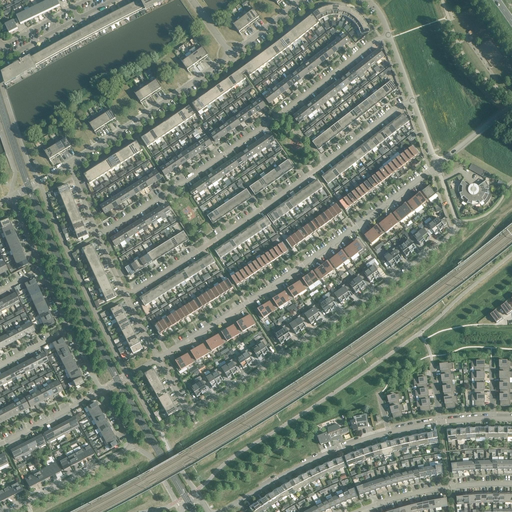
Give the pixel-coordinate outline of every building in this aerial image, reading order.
[(56,8),(53,4),(51,0),(49,0),(47,1),(51,11),(56,8)] [(58,2),(57,0),(51,0),(53,4),(56,8),(60,6),(58,2)] [(138,0),(135,2),(140,12),(140,11),(145,9),(140,0),(138,0)] [(140,0),(145,9),(145,11),(166,0),(140,0)] [(51,11),(47,1),(43,3),(47,13),(51,11)] [(140,12),(135,2),(131,4),(130,2),(128,3),(129,5),(125,7),(130,17),(130,16),(135,14),(140,12)] [(47,13),(43,3),(38,5),(43,15),(47,13)] [(43,15),(38,5),(34,7),(38,17),(43,15)] [(339,6),(338,15),(343,16),(346,8),(346,7),(339,6)] [(38,17),(34,7),(30,9),(34,19),(38,17)] [(130,17),(125,7),(121,9),(120,7),(118,8),(119,10),(115,12),(120,22),(120,21),(125,19),(130,17)] [(325,7),(319,10),(323,18),(328,16),(325,8),(325,7)] [(346,8),(343,16),(348,18),(352,11),(353,10),(346,8)] [(34,19),(30,9),(25,11),(29,21),(34,19)] [(261,19),(253,9),(248,13),(255,22),(259,19),(260,20),(261,19)] [(319,9),(313,14),(318,21),(323,18),(319,10),(319,9)] [(29,21),(25,11),(21,13),(23,18),(25,23),(29,21)] [(352,11),(348,18),(352,21),(358,15),(359,14),(352,11)] [(120,22),(115,12),(111,14),(110,13),(108,14),(109,15),(105,17),(110,27),(115,24),(120,22)] [(23,18),(21,13),(16,15),(18,20),(21,25),(25,23),(23,18)] [(255,22),(248,13),(243,16),(251,27),(252,26),(251,25),(255,22)] [(319,23),(312,15),(308,18),(315,26),(319,23)] [(358,15),(352,21),(356,25),(363,20),(364,19),(363,19),(358,15)] [(251,27),(243,16),(238,20),(245,30),(249,27),(250,28),(251,27)] [(110,27),(105,17),(101,19),(100,18),(98,19),(99,20),(95,22),(100,32),(105,29),(105,30),(105,29),(110,27)] [(315,26),(308,18),(304,21),(311,29),(315,26)] [(18,24),(16,19),(1,27),(3,32),(7,30),(9,34),(18,29),(16,25),(18,24)] [(245,30),(238,20),(232,24),(241,35),(242,34),(241,33),(245,30)] [(363,20),(356,25),(359,29),(367,25),(363,20)] [(311,29),(304,21),(301,24),(307,32),(311,29)] [(100,32),(95,22),(91,24),(90,23),(88,24),(89,25),(85,28),(90,37),(95,35),(95,34),(100,32)] [(307,32),(301,24),(297,27),(304,35),(307,32)] [(367,25),(359,29),(361,34),(370,32),(367,25)] [(304,35),(297,27),(293,30),(300,38),(304,35)] [(90,37),(85,28),(81,30),(80,28),(78,29),(79,31),(75,33),(80,43),(80,42),(85,40),(90,37)] [(300,38),(293,30),(289,33),(296,41),(300,38)] [(339,35),(340,37),(346,44),(350,41),(343,32),(339,35)] [(80,43),(75,33),(71,35),(70,34),(68,35),(69,36),(65,38),(70,48),(75,45),(80,42),(80,43)] [(296,41),(289,33),(286,36),(292,44),(296,41)] [(292,44),(286,36),(282,39),(288,47),(292,44)] [(346,44),(340,37),(336,40),(342,48),(346,44)] [(70,48),(65,38),(61,40),(60,39),(58,40),(59,41),(55,44),(60,53),(65,50),(65,51),(65,50),(70,48)] [(288,47),(282,39),(278,42),(285,50),(288,47)] [(342,48),(336,40),(332,44),(338,51),(342,48)] [(285,50),(278,42),(274,45),(281,53),(285,50)] [(60,53),(55,44),(51,46),(50,44),(48,45),(49,47),(45,49),(51,59),(51,58),(55,56),(56,56),(55,56),(60,53)] [(338,51),(332,44),(328,47),(334,54),(338,51)] [(281,53),(274,45),(270,48),(277,56),(281,53)] [(210,58),(202,47),(197,50),(204,60),(208,57),(209,59),(210,58)] [(334,54),(328,47),(324,50),(330,57),(334,54)] [(277,56),(270,48),(267,51),(273,59),(277,56)] [(376,50),(374,52),(380,60),(384,57),(385,58),(386,57),(383,48),(380,50),(379,49),(376,51),(376,50)] [(51,59),(45,49),(41,51),(40,50),(39,51),(39,52),(35,55),(41,64),(45,61),(46,62),(46,61),(50,59),(51,59)] [(204,60),(197,50),(191,54),(199,65),(201,64),(200,63),(204,60)] [(330,57),(324,50),(320,53),(326,60),(330,57)] [(273,59),(267,51),(263,53),(269,62),(273,59)] [(380,60),(374,52),(371,53),(372,54),(370,56),(376,63),(380,60)] [(269,62),(263,53),(259,56),(265,65),(269,62)] [(326,60),(320,53),(316,56),(322,63),(326,60)] [(199,65),(191,54),(186,58),(193,67),(197,65),(198,66),(199,65)] [(41,64),(35,55),(31,57),(31,55),(30,56),(30,57),(36,67),(41,64)] [(265,65),(259,56),(255,59),(261,68),(265,65)] [(322,63),(316,56),(312,59),(318,66),(322,63)] [(376,63),(370,56),(368,58),(367,57),(365,58),(371,67),(376,63)] [(36,67),(30,57),(22,61),(21,59),(16,62),(13,64),(14,66),(2,73),(5,86),(37,68),(36,67)] [(193,67),(186,58),(181,62),(189,73),(190,72),(189,70),(193,67)] [(371,67),(365,58),(363,60),(364,61),(362,63),(367,70),(371,67)] [(261,68),(255,59),(251,62),(257,71),(261,68)] [(318,66),(312,59),(308,62),(313,69),(318,66)] [(257,71),(251,62),(247,65),(254,73),(257,71)] [(313,69),(308,62),(304,65),(309,72),(313,69)] [(367,70),(362,63),(359,65),(359,63),(357,65),(363,73),(367,70)] [(254,73),(247,65),(243,68),(241,69),(235,74),(241,82),(245,79),(242,75),(242,74),(244,73),(246,72),(250,76),(254,73)] [(309,72),(304,65),(300,69),(305,76),(309,72)] [(363,73),(357,65),(354,67),(355,68),(353,70),(359,77),(363,73)] [(294,69),(296,72),(301,79),(305,76),(300,69),(298,66),(294,69)] [(359,77),(353,70),(351,71),(350,70),(348,72),(354,80),(359,77)] [(301,79),(296,72),(292,75),(297,82),(301,79)] [(354,80),(348,72),(346,73),(347,74),(345,76),(350,83),(354,80)] [(241,82),(235,74),(231,76),(238,85),(241,82)] [(297,82),(292,75),(288,78),(293,85),(297,82)] [(238,85),(231,76),(227,79),(234,88),(238,85)] [(350,83),(345,76),(342,78),(342,77),(340,78),(346,86),(350,83)] [(293,85),(288,78),(284,81),(289,88),(293,85)] [(346,86),(340,78),(337,80),(338,81),(336,83),(342,90),(346,86)] [(163,91),(156,79),(150,83),(157,93),(161,90),(162,91),(163,91)] [(234,88),(227,79),(224,82),(230,91),(234,88)] [(289,88),(284,81),(280,84),(285,91),(289,88)] [(391,81),(386,85),(391,92),(396,89),(395,88),(396,88),(391,81)] [(230,91),(224,82),(220,85),(226,93),(230,91)] [(157,93),(150,83),(145,86),(153,98),(154,97),(153,96),(157,93)] [(342,90),(336,83),(334,85),(333,83),(331,85),(337,93),(342,90)] [(285,91),(280,84),(276,87),(281,94),(285,91)] [(226,93),(220,85),(216,87),(222,96),(226,93)] [(337,93),(331,85),(329,87),(330,88),(328,90),(333,96),(337,93)] [(391,92),(386,85),(382,88),(387,95),(391,92)] [(153,98),(145,86),(140,90),(146,100),(150,97),(151,99),(153,98)] [(222,96),(216,87),(212,90),(218,99),(222,96)] [(281,94),(276,87),(272,90),(277,97),(281,94)] [(387,95),(382,88),(378,91),(383,99),(387,95)] [(146,100),(140,90),(134,94),(142,105),(143,104),(142,103),(146,100)] [(218,99),(212,90),(208,93),(214,102),(218,99)] [(277,97),(272,90),(268,94),(273,101),(277,97)] [(333,96),(328,90),(325,91),(325,90),(323,92),(329,100),(333,96)] [(383,99),(378,91),(374,94),(379,102),(383,99)] [(329,100),(323,92),(320,93),(321,94),(319,96),(325,103),(329,100)] [(214,102),(208,93),(204,96),(210,104),(214,102)] [(273,101),(268,94),(264,97),(269,104),(273,101)] [(379,102),(374,94),(370,98),(375,105),(379,102)] [(210,104),(204,96),(200,99),(206,107),(210,104)] [(325,103),(319,96),(317,98),(316,97),(314,98),(320,106),(325,103)] [(320,106),(314,98),(312,100),(313,101),(311,103),(316,110),(320,106)] [(375,105),(370,98),(366,101),(371,108),(375,105)] [(206,107),(200,99),(196,101),(202,110),(206,107)] [(265,106),(260,99),(256,102),(261,109),(265,106)] [(202,110),(196,101),(192,104),(198,113),(202,110)] [(371,108),(366,101),(362,104),(367,111),(371,108)] [(261,109),(256,102),(252,105),(257,112),(261,109)] [(316,110),(311,103),(308,105),(308,103),(306,105),(312,113),(316,110)] [(367,111),(362,104),(358,107),(363,114),(367,111)] [(257,112),(252,105),(248,108),(253,115),(257,112)] [(312,113),(306,105),(303,107),(304,108),(302,109),(308,116),(312,113)] [(189,106),(185,109),(191,118),(195,115),(189,106)] [(363,114),(358,107),(354,110),(359,117),(363,114)] [(253,115),(248,108),(244,111),(249,118),(253,115)] [(118,121),(110,109),(105,113),(111,123),(115,120),(116,122),(118,121)] [(191,118),(185,109),(181,112),(187,121),(191,118)] [(308,116),(302,109),(300,111),(299,110),(297,112),(303,120),(308,116)] [(359,117),(354,110),(350,113),(355,121),(359,117)] [(249,118),(244,111),(239,114),(245,121),(249,118)] [(187,121),(181,112),(177,114),(183,123),(187,121)] [(303,120),(297,112),(295,113),(296,114),(294,116),(295,119),(294,119),(296,122),(297,121),(299,123),(303,120)] [(111,123),(105,113),(100,116),(107,128),(108,127),(107,126),(111,123)] [(355,121),(350,113),(346,116),(351,124),(355,121)] [(183,123),(177,114),(173,117),(179,126),(183,123)] [(245,121),(239,114),(235,117),(240,124),(245,121)] [(403,115),(399,118),(404,125),(410,121),(404,115),(403,116),(403,115)] [(107,128),(100,116),(94,120),(101,130),(105,127),(106,129),(107,128)] [(351,124),(346,116),(341,119),(347,127),(351,124)] [(179,126),(173,117),(169,120),(175,129),(179,126)] [(240,124),(235,117),(231,120),(236,127),(240,124)] [(404,125),(399,118),(395,121),(400,128),(404,125)] [(347,127),(341,119),(337,123),(343,130),(347,127)] [(101,130),(94,120),(89,123),(96,135),(97,134),(97,132),(101,130)] [(175,129),(169,120),(165,123),(171,131),(175,129)] [(236,127),(231,120),(227,123),(232,130),(236,127)] [(400,128),(395,121),(391,124),(396,132),(400,128)] [(171,131),(165,123),(161,125),(167,134),(171,131)] [(232,130),(227,123),(223,126),(228,133),(232,130)] [(343,130),(337,123),(333,126),(339,133),(343,130)] [(396,132),(391,124),(387,127),(392,135),(396,132)] [(167,134),(161,125),(157,128),(163,137),(167,134)] [(228,133),(223,126),(219,129),(224,136),(228,133)] [(339,133),(333,126),(329,129),(335,136),(339,133)] [(392,135),(387,127),(383,130),(388,138),(392,135)] [(163,137),(157,128),(153,131),(159,139),(163,137)] [(224,136),(219,129),(214,132),(220,139),(224,136)] [(335,136),(329,129),(325,132),(331,139),(335,136)] [(388,138),(383,130),(379,134),(384,141),(388,138)] [(159,139),(153,131),(149,133),(155,142),(159,139)] [(220,139),(214,132),(210,135),(215,142),(220,139)] [(331,139),(325,132),(321,135),(327,142),(331,139)] [(416,137),(415,132),(407,138),(409,140),(409,141),(410,141),(411,141),(412,141),(416,137)] [(155,142),(149,133),(145,136),(151,145),(155,142)] [(266,134),(264,136),(270,144),(275,141),(273,139),(274,138),(272,136),(271,136),(270,134),(267,135),(266,134)] [(384,141),(379,134),(375,137),(380,144),(384,141)] [(205,135),(201,138),(208,147),(212,145),(205,135)] [(327,142),(321,135),(317,138),(323,146),(327,142)] [(151,145),(145,136),(141,139),(147,148),(151,145)] [(270,144),(264,136),(262,137),(263,138),(260,140),(266,147),(270,144)] [(73,149),(66,137),(60,141),(66,151),(71,149),(71,150),(73,149)] [(380,144),(375,137),(370,140),(376,147),(380,144)] [(208,147),(201,138),(197,140),(198,143),(203,150),(208,147)] [(323,146),(317,138),(312,142),(317,149),(318,148),(319,149),(323,146)] [(266,147),(260,140),(258,142),(257,140),(255,142),(261,150),(266,147)] [(376,147),(370,140),(366,143),(372,150),(376,147)] [(66,151),(60,141),(55,144),(62,156),(63,155),(62,154),(66,151)] [(137,142),(133,144),(138,153),(143,151),(137,142)] [(261,150),(255,142),(253,144),(254,145),(252,146),(257,154),(261,150)] [(203,150),(198,143),(194,146),(199,153),(203,150)] [(372,150),(366,143),(362,146),(368,153),(372,150)] [(62,156),(55,144),(49,147),(56,158),(60,155),(61,157),(62,156)] [(138,153),(133,144),(129,147),(134,156),(138,153)] [(413,146),(409,149),(415,157),(417,156),(418,156),(419,155),(419,156),(420,155),(412,145),(413,146)] [(199,153),(194,146),(190,149),(195,156),(199,153)] [(257,154),(252,146),(249,148),(249,147),(246,148),(252,157),(257,154)] [(368,153),(362,146),(358,149),(364,157),(368,153)] [(56,158),(49,147),(44,151),(51,163),(52,162),(51,160),(56,158)] [(134,156),(129,147),(125,149),(130,158),(134,156)] [(252,157),(246,148),(244,150),(245,151),(243,152),(248,160),(252,157)] [(130,158),(125,149),(120,152),(126,161),(130,158)] [(195,156),(190,149),(186,152),(191,159),(195,156)] [(364,157),(358,149),(354,152),(360,160),(364,157)] [(415,157),(409,149),(404,152),(410,160),(411,160),(413,159),(414,159),(415,159),(416,158),(415,157)] [(126,161),(120,152),(116,154),(122,163),(126,161)] [(191,159),(186,152),(181,154),(186,162),(191,159)] [(248,160),(243,152),(240,154),(240,153),(238,154),(243,163),(248,160)] [(360,160),(354,152),(350,155),(356,163),(360,160)] [(410,160),(404,152),(400,156),(406,163),(409,162),(410,162),(411,162),(412,161),(411,160),(410,160)] [(122,163),(116,154),(112,157),(118,166),(122,163)] [(186,162),(181,154),(177,157),(182,165),(186,162)] [(243,163),(238,154),(235,156),(236,157),(234,159),(239,166),(243,163)] [(356,163),(350,155),(346,158),(352,166),(356,163)] [(406,163),(400,156),(396,159),(402,167),(406,163)] [(118,166),(112,157),(108,160),(114,169),(118,166)] [(182,165),(177,157),(173,160),(178,167),(182,165)] [(352,166),(346,158),(342,162),(348,169),(352,166)] [(239,166),(234,159),(232,160),(231,159),(229,160),(234,169),(239,166)] [(402,167),(396,159),(392,162),(398,170),(399,169),(402,167)] [(114,169),(108,160),(104,162),(110,171),(114,169)] [(178,167),(173,160),(169,163),(174,170),(178,167)] [(234,169),(229,160),(226,162),(227,163),(225,165),(230,172),(234,169)] [(293,167),(288,160),(283,164),(288,171),(292,168),(293,167)] [(110,171),(104,162),(100,165),(106,174),(110,171)] [(348,169),(342,162),(338,165),(344,172),(348,169)] [(398,170),(392,162),(388,165),(394,173),(395,173),(396,171),(397,171),(398,171),(399,171),(399,170),(399,169),(398,170)] [(174,170),(169,163),(164,166),(169,173),(174,170)] [(159,167),(160,169),(165,176),(169,173),(164,166),(163,164),(159,167)] [(288,171),(283,164),(279,167),(284,174),(288,171)] [(472,164),(469,169),(486,178),(489,173),(472,164)] [(106,174),(100,165),(96,167),(102,176),(106,174)] [(230,172),(225,165),(223,166),(222,165),(220,167),(226,175),(230,172)] [(344,172),(338,165),(334,168),(340,175),(344,172)] [(394,173),(388,165),(384,168),(390,176),(392,174),(393,175),(394,175),(394,174),(395,173),(394,173)] [(102,176),(96,167),(92,170),(98,179),(102,176)] [(226,175),(220,167),(218,168),(218,169),(216,171),(221,178),(226,175)] [(284,174),(279,167),(274,170),(280,177),(284,174)] [(161,178),(155,168),(151,171),(152,174),(157,181),(161,178)] [(340,175),(334,168),(330,171),(336,178),(340,175)] [(390,176),(384,168),(380,171),(386,179),(390,176)] [(98,179),(92,170),(88,172),(94,181),(98,179)] [(280,177),(274,170),(270,173),(276,180),(280,177)] [(221,178),(216,171),(214,172),(213,171),(211,173),(217,181),(221,178)] [(336,178),(330,171),(326,174),(332,181),(336,178)] [(386,179),(380,171),(376,174),(382,182),(386,179)] [(94,181),(88,172),(84,175),(89,184),(94,181)] [(217,181),(211,173),(209,174),(209,175),(207,177),(212,184),(217,181)] [(276,180),(270,173),(266,176),(272,183),(276,180)] [(147,174),(142,177),(148,187),(153,184),(148,176),(147,174)] [(157,181),(152,174),(148,176),(153,184),(157,181)] [(332,181),(326,174),(322,177),(328,185),(332,181)] [(382,182),(376,174),(372,177),(378,185),(382,182)] [(272,183),(266,176),(262,179),(267,186),(272,183)] [(148,187),(142,177),(138,180),(144,189),(148,187)] [(212,184),(207,177),(205,179),(204,177),(202,179),(208,187),(212,184)] [(378,185),(372,177),(368,181),(374,188),(378,185)] [(208,187),(202,179),(200,180),(201,182),(198,183),(203,190),(208,187)] [(267,186),(262,179),(258,182),(263,189),(267,186)] [(144,189),(138,180),(134,182),(135,185),(140,192),(144,189)] [(317,180),(313,183),(319,191),(323,188),(317,180)] [(374,188),(368,181),(364,184),(370,191),(372,190),(373,190),(374,190),(375,189),(374,188)] [(470,188),(462,181),(460,185),(459,185),(459,186),(458,187),(458,188),(458,189),(458,190),(458,191),(458,192),(458,193),(458,194),(459,194),(469,191),(468,191),(468,190),(469,189),(470,189),(470,188)] [(486,182),(486,181),(477,187),(478,188),(478,189),(478,190),(477,190),(477,192),(478,192),(487,194),(488,190),(489,190),(489,189),(489,188),(489,187),(488,186),(488,185),(487,184),(487,183),(486,182)] [(263,189),(258,182),(254,184),(259,192),(263,189)] [(203,190),(198,183),(196,185),(195,184),(193,185),(199,194),(203,190)] [(319,191),(313,183),(309,186),(314,194),(319,191)] [(259,192),(254,184),(249,188),(255,195),(259,192)] [(370,191),(364,184),(360,187),(366,195),(368,193),(369,193),(370,193),(371,192),(370,191)] [(69,188),(68,185),(61,187),(59,188),(58,189),(58,191),(54,193),(55,197),(60,195),(70,191),(69,188)] [(140,192),(135,185),(131,187),(135,195),(140,192)] [(199,194),(193,185),(191,187),(192,188),(189,189),(191,192),(190,192),(192,195),(193,194),(194,197),(199,194)] [(314,194),(309,186),(305,189),(310,197),(314,194)] [(424,188),(421,190),(429,200),(436,194),(434,188),(434,189),(433,190),(430,186),(425,189),(424,188)] [(135,195),(131,187),(126,190),(131,198),(135,195)] [(366,195),(360,187),(356,190),(362,198),(366,195)] [(310,197),(305,189),(301,192),(306,200),(310,197)] [(131,198),(126,190),(122,193),(127,200),(131,198)] [(246,190),(242,192),(247,200),(252,197),(246,190)] [(362,198),(356,190),(352,193),(358,201),(362,198)] [(429,200),(421,190),(418,192),(419,194),(415,197),(421,205),(428,200),(429,200)] [(72,195),(70,191),(60,195),(62,199),(72,195)] [(469,191),(459,194),(461,197),(460,198),(461,199),(461,200),(462,201),(463,202),(464,202),(464,203),(466,204),(467,204),(467,203),(471,195),(470,194),(469,193),(470,193),(469,191)] [(247,200),(242,192),(238,195),(243,203),(247,200)] [(306,200),(301,192),(297,195),(302,203),(306,200)] [(476,193),(475,194),(475,195),(479,203),(480,203),(483,201),(486,204),(487,203),(488,202),(488,201),(489,200),(490,199),(490,198),(491,197),(491,196),(491,195),(487,194),(478,192),(478,193),(477,193),(477,194),(476,193)] [(127,200),(122,193),(118,195),(122,203),(127,200)] [(232,196),(234,198),(239,206),(243,203),(238,195),(237,193),(232,196)] [(358,201),(352,193),(348,196),(354,204),(356,202),(356,203),(357,203),(358,202),(359,202),(358,201)] [(471,194),(471,195),(467,203),(471,205),(471,206),(472,206),(474,206),(475,206),(476,206),(478,205),(479,205),(480,204),(480,203),(479,203),(475,195),(474,195),(473,195),(473,194),(471,194)] [(74,200),(72,195),(62,199),(64,204),(74,200)] [(122,203),(118,195),(113,198),(118,206),(122,203)] [(302,203),(297,195),(292,198),(298,206),(302,203)] [(354,204),(348,196),(344,199),(350,207),(352,205),(352,206),(353,206),(354,205),(355,205),(354,204)] [(421,205),(415,197),(411,200),(410,199),(407,201),(415,211),(414,211),(421,205)] [(118,206),(113,198),(109,201),(114,208),(118,206)] [(239,206),(234,198),(229,201),(235,209),(239,206)] [(298,206),(292,198),(288,201),(294,209),(298,206)] [(350,207),(344,199),(340,202),(339,201),(346,211),(346,210),(348,208),(348,209),(349,209),(350,208),(351,208),(350,207)] [(75,204),(74,200),(64,204),(66,208),(75,204)] [(114,208),(109,201),(105,204),(110,211),(114,208)] [(235,209),(229,201),(225,204),(230,212),(235,209)] [(294,209),(288,201),(284,204),(289,211),(294,209)] [(415,211),(407,201),(404,203),(405,204),(401,208),(407,216),(414,211),(415,211)] [(77,209),(75,204),(66,208),(67,213),(77,209)] [(110,211),(105,204),(100,206),(101,207),(98,209),(101,214),(104,212),(105,214),(110,211)] [(163,205),(160,206),(166,215),(171,212),(169,209),(170,209),(168,206),(167,207),(166,204),(163,206),(163,205)] [(230,212),(225,204),(221,207),(226,214),(230,212)] [(289,211),(284,204),(280,207),(285,214),(289,211)] [(343,214),(335,204),(336,205),(332,208),(337,216),(338,217),(339,217),(339,216),(340,215),(339,215),(342,213),(342,214),(343,214)] [(166,215),(160,206),(158,208),(159,209),(157,210),(161,218),(166,215)] [(226,214),(221,207),(217,210),(222,217),(226,214)] [(285,214),(280,207),(276,210),(281,217),(285,214)] [(337,216),(332,208),(328,211),(333,219),(334,220),(335,220),(335,219),(335,218),(337,216)] [(407,216),(401,208),(396,211),(395,210),(393,212),(400,222),(407,216)] [(79,213),(77,209),(67,213),(69,217),(79,213)] [(161,218),(157,210),(154,212),(153,211),(151,212),(157,221),(161,218)] [(222,217),(217,210),(213,213),(218,220),(222,217)] [(281,217),(276,210),(272,213),(277,220),(281,217)] [(333,219),(328,211),(323,214),(329,222),(333,219)] [(157,221),(151,212),(149,213),(150,214),(147,216),(152,223),(157,221)] [(400,222),(393,212),(390,214),(391,215),(386,219),(393,227),(400,222)] [(81,218),(79,213),(69,217),(71,222),(81,218)] [(218,220),(213,213),(207,216),(212,223),(213,222),(213,223),(218,220)] [(277,220),(272,213),(267,216),(273,223),(277,220)] [(329,222),(323,214),(319,217),(325,225),(329,222)] [(152,223),(147,216),(145,217),(144,216),(142,218),(148,226),(152,223)] [(266,217),(262,220),(267,227),(271,225),(266,217)] [(325,225),(319,217),(315,220),(321,228),(325,225)] [(83,222),(81,218),(71,222),(73,226),(83,222)] [(148,226),(142,218),(140,219),(141,220),(138,222),(143,229),(148,226)] [(435,219),(432,221),(439,230),(440,231),(442,229),(441,228),(444,226),(444,227),(444,226),(446,224),(446,223),(445,220),(444,220),(443,219),(440,221),(438,218),(435,220),(435,219)] [(9,222),(8,219),(3,221),(2,221),(0,222),(0,229),(2,229),(10,225),(9,222)] [(393,227),(386,219),(382,222),(381,221),(378,223),(386,233),(393,227)] [(267,227),(262,220),(257,223),(263,230),(267,227)] [(321,228),(315,220),(311,223),(317,231),(316,231),(317,232),(318,231),(319,230),(318,230),(321,228)] [(431,220),(427,224),(424,226),(428,231),(430,229),(435,235),(437,233),(437,232),(439,230),(432,221),(431,220)] [(84,226),(83,222),(73,226),(75,230),(84,226)] [(143,229),(138,222),(136,223),(135,222),(133,223),(138,232),(143,229)] [(138,232),(133,223),(131,225),(131,226),(129,227),(134,235),(138,232)] [(263,230),(257,223),(253,225),(258,233),(263,230)] [(317,231),(311,223),(307,226),(312,234),(313,235),(314,234),(315,233),(314,233),(316,231),(317,231)] [(386,233),(378,223),(375,225),(376,226),(372,230),(378,238),(385,233),(386,233)] [(12,229),(10,225),(2,229),(3,233),(12,229)] [(258,233),(253,225),(249,228),(254,236),(258,233)] [(86,231),(84,226),(75,230),(76,235),(86,231)] [(312,234),(307,226),(303,229),(308,237),(312,234)] [(428,231),(424,226),(417,231),(425,241),(425,242),(426,242),(428,240),(427,239),(429,237),(430,238),(430,237),(426,232),(428,231)] [(134,235),(129,227),(127,229),(126,228),(124,229),(129,238),(134,235)] [(254,236),(249,228),(245,231),(250,239),(254,236)] [(14,234),(12,229),(3,233),(5,237),(14,234)] [(129,238),(124,229),(122,230),(122,232),(120,233),(125,241),(129,238)] [(308,237),(303,229),(298,232),(304,240),(308,237)] [(378,238),(372,230),(368,233),(367,232),(364,234),(372,245),(372,244),(371,244),(378,238)] [(88,235),(86,231),(76,235),(78,239),(88,235)] [(250,239),(245,231),(240,234),(246,242),(250,239)] [(425,241),(417,231),(410,236),(414,242),(416,240),(420,246),(423,244),(422,243),(425,241)] [(188,239),(183,232),(178,235),(183,243),(187,240),(187,239),(188,239)] [(304,240),(298,232),(294,235),(300,243),(304,240)] [(125,241),(120,233),(118,235),(117,233),(115,235),(120,244),(125,241)] [(16,238),(14,234),(5,237),(7,242),(16,238)] [(246,242),(240,234),(236,237),(241,245),(246,242)] [(120,244),(115,235),(112,236),(113,237),(111,239),(115,246),(120,244)] [(183,243),(178,235),(174,238),(179,246),(183,243)] [(300,243),(294,235),(290,238),(296,246),(296,247),(297,246),(298,246),(298,245),(298,244),(300,243)] [(414,242),(410,236),(407,238),(409,240),(407,242),(406,241),(404,243),(410,252),(411,253),(414,251),(413,250),(415,248),(415,249),(416,248),(412,243),(414,242)] [(241,245),(236,237),(232,240),(237,247),(241,245)] [(18,243),(16,238),(7,242),(9,246),(18,243)] [(179,246),(174,238),(169,240),(174,248),(179,246)] [(296,246),(290,238),(286,241),(285,240),(292,250),(293,249),(294,249),(294,248),(294,247),(296,246)] [(356,241),(352,245),(358,253),(365,248),(366,249),(358,238),(355,240),(356,241)] [(174,248),(169,240),(165,243),(170,251),(174,248)] [(237,247),(232,240),(228,243),(233,250),(237,247)] [(282,243),(278,246),(284,254),(286,253),(287,253),(288,253),(289,252),(282,242),(282,243)] [(19,247),(18,243),(9,246),(11,251),(19,247)] [(170,251),(165,243),(161,246),(166,254),(170,251)] [(233,250),(228,243),(224,245),(229,253),(233,250)] [(410,252),(404,243),(401,245),(402,246),(400,247),(398,245),(396,247),(399,253),(402,251),(406,257),(409,255),(408,254),(410,252)] [(82,249),(84,254),(94,249),(92,245),(82,249)] [(229,253),(224,245),(219,248),(225,256),(229,253)] [(358,253),(352,245),(347,248),(346,246),(343,248),(351,259),(351,258),(358,253)] [(166,254),(161,246),(156,249),(161,256),(166,254)] [(284,254),(278,246),(274,249),(279,257),(282,255),(282,256),(283,256),(284,255),(284,256),(285,255),(284,254)] [(21,252),(19,247),(11,251),(13,255),(21,252)] [(399,253),(396,247),(388,253),(389,254),(396,263),(397,264),(399,262),(398,261),(401,259),(401,260),(401,259),(397,254),(399,253)] [(225,256),(219,248),(215,251),(220,259),(225,256)] [(351,259),(343,248),(340,251),(341,252),(337,255),(343,264),(350,259),(351,259)] [(96,254),(94,249),(84,254),(86,258),(96,254)] [(161,256),(156,249),(152,251),(157,259),(161,256)] [(279,257),(274,249),(270,252),(275,260),(279,257)] [(157,259),(152,251),(148,254),(153,262),(157,259)] [(23,256),(21,252),(13,255),(14,260),(23,256)] [(275,260),(270,252),(265,254),(271,263),(275,260)] [(98,258),(96,254),(86,258),(88,262),(98,258)] [(153,262),(148,254),(143,257),(148,265),(153,262)] [(210,254),(206,257),(211,265),(215,262),(210,254)] [(271,263),(265,254),(261,257),(267,266),(267,265),(271,263)] [(396,263),(389,254),(387,256),(387,257),(385,258),(384,256),(381,258),(385,263),(387,262),(391,268),(394,266),(393,265),(396,263)] [(343,264),(337,255),(333,258),(332,257),(329,259),(336,269),(343,264)] [(25,260),(23,256),(14,260),(16,264),(25,260)] [(148,265),(143,257),(139,259),(144,267),(148,265)] [(211,265),(206,257),(202,260),(207,268),(211,265)] [(267,266),(261,257),(257,260),(263,268),(265,267),(266,267),(267,267),(268,266),(267,265),(267,266)] [(100,262),(98,258),(88,262),(90,267),(100,262)] [(144,267),(139,259),(135,262),(140,270),(144,267)] [(336,269),(329,259),(326,261),(327,262),(322,266),(328,274),(336,269)] [(27,265),(25,260),(16,264),(18,269),(27,265)] [(207,268),(202,260),(197,263),(202,270),(207,268)] [(263,268),(257,260),(253,263),(258,271),(261,270),(262,270),(263,270),(264,269),(263,268)] [(102,267),(100,262),(90,267),(92,271),(102,267)] [(140,270),(135,262),(130,265),(135,273),(140,270)] [(202,270),(197,263),(193,265),(198,273),(202,270)] [(258,271),(253,263),(248,266),(254,274),(258,271)] [(375,263),(372,265),(367,268),(375,278),(376,280),(376,279),(378,277),(377,276),(380,275),(376,270),(379,268),(375,263)] [(135,273),(130,265),(125,268),(129,275),(130,275),(131,275),(135,273)] [(198,273),(193,265),(189,268),(194,276),(198,273)] [(254,274),(248,266),(244,269),(250,277),(254,274)] [(328,274),(322,266),(318,269),(317,267),(314,269),(321,280),(321,279),(328,274)] [(104,271),(102,267),(92,271),(94,275),(104,271)] [(194,276),(189,268),(184,271),(189,279),(194,276)] [(375,278),(367,268),(360,273),(364,279),(366,277),(370,283),(373,281),(372,280),(375,278)] [(250,277),(244,269),(240,272),(245,280),(246,280),(250,277)] [(321,280),(314,269),(311,271),(312,273),(307,276),(313,285),(321,279),(321,280)] [(106,275),(104,271),(94,275),(96,280),(106,275)] [(189,279),(184,271),(180,273),(185,281),(189,279)] [(245,280),(240,272),(236,275),(241,283),(242,282),(244,281),(244,282),(245,282),(246,281),(246,280),(245,280)] [(185,281),(180,273),(176,276),(181,284),(185,281)] [(364,279),(360,273),(357,275),(359,277),(357,279),(356,278),(354,280),(360,289),(361,290),(363,288),(363,287),(365,285),(365,286),(366,285),(362,280),(364,279)] [(108,280),(106,275),(96,280),(98,284),(108,280)] [(241,283),(236,275),(231,277),(231,276),(231,277),(237,287),(238,287),(237,286),(239,284),(240,284),(241,284),(242,283),(242,282),(241,283)] [(181,284),(176,276),(171,279),(176,287),(181,284)] [(313,285),(307,276),(303,279),(302,278),(299,280),(306,290),(313,285)] [(176,287),(171,279),(167,281),(172,289),(176,287)] [(234,289),(227,279),(228,280),(223,283),(229,291),(228,291),(229,292),(230,292),(230,291),(231,290),(233,288),(234,289)] [(353,279),(348,282),(346,284),(349,289),(352,288),(356,293),(358,292),(358,291),(360,289),(354,280),(353,279)] [(25,284),(27,288),(35,284),(33,280),(25,284)] [(110,284),(108,280),(98,284),(100,289),(110,284)] [(306,290),(299,280),(296,282),(297,283),(293,286),(299,295),(306,290)] [(172,289),(167,281),(163,284),(168,292),(172,289)] [(229,291),(223,283),(219,285),(224,294),(225,295),(225,294),(226,294),(226,293),(226,292),(228,291),(229,291)] [(37,289),(35,284),(27,288),(29,293),(37,289)] [(112,288),(110,284),(100,289),(102,293),(112,288)] [(168,292),(163,284),(158,287),(163,295),(168,292)] [(349,289),(346,284),(338,289),(345,299),(346,301),(346,300),(349,298),(348,297),(350,296),(351,296),(347,291),(349,289)] [(224,294),(219,285),(215,288),(220,296),(220,297),(220,298),(221,297),(222,297),(222,296),(222,295),(224,294)] [(299,295),(293,286),(288,289),(287,288),(284,290),(291,300),(292,300),(291,300),(299,295)] [(163,295),(158,287),(154,290),(159,298),(163,295)] [(114,293),(112,288),(102,293),(104,297),(114,293)] [(220,296),(215,288),(210,291),(216,299),(220,297),(220,296)] [(39,293),(37,289),(29,293),(31,297),(39,293)] [(345,299),(338,289),(331,294),(335,299),(337,298),(341,304),(344,302),(343,301),(345,299)] [(159,298),(154,290),(150,292),(155,300),(159,298)] [(291,300),(284,290),(281,292),(282,293),(278,296),(284,305),(291,300)] [(216,299),(210,291),(206,293),(211,302),(216,299)] [(155,300),(150,292),(145,295),(150,303),(155,300)] [(41,297),(39,293),(31,297),(33,301),(41,297)] [(116,297),(114,293),(104,297),(107,302),(116,297)] [(211,302),(206,293),(202,296),(207,304),(207,305),(207,306),(208,305),(209,305),(209,304),(209,303),(211,302)] [(19,302),(15,294),(10,296),(14,305),(19,302)] [(335,299),(331,294),(323,299),(324,300),(331,310),(330,310),(331,311),(332,311),(331,311),(334,309),(333,308),(335,306),(336,307),(336,306),(332,301),(335,299)] [(150,303),(145,295),(141,298),(142,299),(141,299),(145,306),(150,303)] [(14,305),(10,296),(6,299),(10,307),(14,305)] [(207,304),(202,296),(197,299),(203,307),(202,307),(203,308),(204,308),(204,307),(205,306),(207,305),(207,304)] [(284,305),(278,296),(273,299),(272,298),(269,300),(276,310),(284,305)] [(43,302),(41,297),(33,301),(35,306),(43,302)] [(10,307),(6,299),(1,301),(5,309),(10,307)] [(203,307),(197,299),(193,302),(198,310),(202,307),(203,307)] [(276,310),(269,300),(266,302),(267,303),(263,306),(269,315),(276,310)] [(331,310),(324,300),(322,302),(322,303),(320,305),(319,303),(316,304),(320,310),(322,308),(326,314),(329,312),(328,311),(330,310),(331,310)] [(45,306),(43,302),(35,306),(37,310),(45,306)] [(198,310),(193,302),(189,304),(194,313),(198,310)] [(506,303),(500,307),(507,315),(507,316),(511,312),(511,309),(511,308),(510,308),(506,303)] [(194,313),(189,304),(184,307),(190,315),(194,313)] [(320,310),(316,304),(309,309),(316,320),(315,320),(316,321),(317,321),(316,321),(319,319),(318,318),(321,316),(321,317),(317,311),(320,310)] [(111,310),(113,314),(122,309),(120,305),(111,310)] [(47,310),(45,306),(37,310),(39,314),(47,310)] [(269,315),(263,306),(258,309),(257,308),(254,310),(261,321),(262,321),(261,320),(269,315)] [(190,315),(184,307),(180,310),(185,318),(186,319),(187,318),(187,317),(190,315)] [(125,314),(122,309),(113,314),(115,319),(125,314)] [(316,320),(309,309),(301,315),(305,320),(307,318),(311,324),(314,323),(313,322),(315,320),(316,320)] [(49,315),(47,310),(39,314),(41,319),(49,315)] [(185,318),(180,310),(176,312),(181,321),(181,322),(182,321),(183,321),(183,320),(185,318)] [(495,310),(490,315),(496,323),(497,324),(503,319),(501,316),(500,316),(495,310)] [(181,321),(176,312),(171,315),(177,324),(181,321)] [(127,318),(125,314),(115,319),(117,323),(127,318)] [(246,317),(242,320),(248,329),(255,324),(256,325),(249,314),(246,316),(246,317)] [(51,319),(49,315),(41,319),(43,323),(51,319)] [(177,324),(171,315),(167,318),(172,326),(177,324)] [(305,320),(301,315),(294,320),(301,330),(300,330),(301,331),(302,331),(301,331),(304,329),(303,328),(306,327),(303,321),(305,320)] [(129,322),(127,318),(117,323),(119,327),(129,322)] [(172,326),(167,318),(163,321),(168,329),(168,330),(169,330),(169,329),(170,329),(170,328),(172,326)] [(54,324),(51,319),(43,323),(45,328),(54,324)] [(248,329),(242,320),(237,323),(236,321),(233,323),(240,334),(248,329)] [(301,330),(294,320),(286,325),(290,330),(292,328),(296,335),(299,333),(298,332),(300,330),(301,330)] [(168,329),(163,321),(158,323),(164,332),(163,332),(164,333),(165,332),(166,331),(166,330),(168,329)] [(131,327),(129,322),(119,327),(122,331),(131,327)] [(34,331),(30,323),(25,325),(29,333),(34,331)] [(164,332),(158,323),(154,326),(153,325),(160,335),(161,335),(161,333),(163,332),(164,332)] [(240,334),(233,323),(230,325),(231,327),(227,329),(232,339),(240,334)] [(29,333),(25,325),(21,327),(25,336),(29,333)] [(290,330),(286,325),(279,330),(286,340),(285,340),(286,341),(287,341),(286,341),(289,339),(288,338),(291,337),(288,331),(290,330)] [(25,336),(21,327),(16,330),(20,338),(25,336)] [(133,331),(131,327),(122,331),(124,336),(133,331)] [(232,339),(227,329),(222,332),(221,331),(218,333),(225,344),(225,343),(232,339)] [(20,338),(16,330),(12,332),(16,340),(20,338)] [(286,340),(279,330),(271,335),(275,340),(277,338),(281,345),(284,343),(283,342),(285,340),(286,340)] [(135,335),(133,331),(124,336),(126,340),(135,335)] [(16,340),(12,332),(7,335),(11,343),(16,340)] [(225,344),(218,333),(215,335),(216,336),(211,339),(217,348),(224,343),(225,344)] [(11,343),(7,335),(2,337),(7,345),(11,343)] [(138,339),(135,335),(126,340),(128,344),(138,339)] [(53,343),(55,348),(63,343),(61,339),(53,343)] [(140,344),(138,339),(128,344),(130,348),(130,349),(140,344)] [(217,348),(211,339),(207,342),(206,341),(203,342),(209,353),(210,353),(209,353),(217,348)] [(264,339),(261,341),(256,344),(263,355),(264,356),(266,354),(266,353),(268,351),(268,352),(269,352),(265,346),(268,345),(264,339)] [(209,353),(203,342),(200,344),(201,346),(196,349),(202,358),(209,353)] [(65,348),(63,343),(55,348),(57,352),(65,348)] [(143,349),(140,344),(130,349),(130,348),(126,351),(128,356),(133,353),(133,354),(134,354),(137,353),(143,349)] [(263,355),(256,344),(249,349),(252,355),(255,353),(258,359),(261,357),(261,356),(263,355)] [(68,352),(65,348),(57,352),(55,353),(57,357),(59,356),(68,352)] [(202,358),(196,349),(191,352),(190,350),(187,352),(194,363),(194,362),(202,358)] [(252,355),(249,349),(241,354),(248,364),(248,365),(249,366),(249,365),(251,364),(250,363),(253,361),(253,362),(253,361),(250,356),(252,355)] [(70,356),(68,352),(59,356),(61,360),(70,356)] [(194,363),(187,352),(184,354),(185,355),(181,358),(186,367),(194,363)] [(48,361),(44,353),(39,356),(43,364),(48,361)] [(248,364),(241,354),(234,359),(237,364),(239,363),(243,369),(246,367),(245,366),(248,365),(248,364)] [(43,364),(39,356),(34,358),(39,366),(43,364)] [(72,360),(70,356),(61,360),(64,365),(72,360)] [(39,366),(34,358),(30,360),(34,369),(39,366)] [(186,367),(181,358),(176,361),(175,360),(172,362),(179,373),(179,372),(186,367)] [(237,364),(234,359),(226,363),(233,374),(232,374),(233,375),(234,375),(233,375),(236,373),(235,372),(238,371),(235,366),(237,364)] [(34,369),(30,360),(25,363),(30,371),(34,369)] [(74,365),(72,360),(64,365),(66,369),(74,365)] [(511,366),(511,360),(499,361),(499,367),(500,367),(501,367),(501,372),(509,372),(509,367),(511,366),(511,367),(511,366)] [(484,367),(484,361),(471,361),(471,368),(472,368),(472,367),(475,367),(475,373),(483,372),(483,367),(484,367)] [(30,371),(25,363),(21,365),(25,373),(30,371)] [(233,374),(226,363),(218,368),(222,374),(224,372),(228,378),(231,377),(230,376),(232,374),(233,374)] [(442,370),(442,376),(451,374),(450,369),(453,368),(453,369),(452,363),(440,365),(440,371),(441,371),(441,370),(442,370)] [(25,373),(21,365),(16,367),(20,376),(25,373)] [(76,369),(74,365),(66,369),(68,373),(76,369)] [(20,376),(16,367),(12,370),(16,378),(20,376)] [(222,374),(218,368),(211,373),(217,384),(218,385),(220,383),(220,382),(222,380),(223,381),(219,375),(222,374)] [(79,373),(76,369),(68,373),(70,378),(79,373)] [(144,374),(147,378),(156,373),(153,369),(144,374)] [(16,378),(12,370),(7,372),(11,380),(16,378)] [(11,380),(7,372),(3,375),(7,383),(11,380)] [(484,372),(483,372),(475,373),(471,373),(471,379),(472,379),(472,378),(475,378),(475,384),(483,384),(483,378),(484,378),(484,379),(484,372)] [(511,372),(509,372),(501,372),(499,372),(499,378),(500,378),(501,378),(501,383),(509,383),(509,378),(511,377),(511,372)] [(81,377),(79,373),(70,378),(72,382),(81,377)] [(158,377),(156,373),(147,378),(149,383),(158,377)] [(217,384),(211,373),(203,378),(206,383),(209,382),(212,388),(215,386),(215,385),(217,384)] [(451,374),(442,376),(441,376),(442,382),(442,381),(443,381),(444,387),(452,386),(451,380),(454,380),(455,380),(454,374),(451,374)] [(417,385),(418,390),(426,389),(426,383),(427,383),(427,384),(426,378),(425,378),(424,375),(425,375),(418,375),(418,376),(419,379),(413,379),(414,385),(417,385)] [(82,381),(81,377),(72,382),(68,384),(70,389),(75,387),(75,388),(76,387),(79,386),(84,383),(82,381)] [(161,381),(158,377),(149,383),(151,387),(161,381)] [(206,383),(203,378),(195,382),(202,393),(202,394),(203,394),(205,392),(204,391),(207,390),(204,385),(206,383)] [(62,391),(57,381),(53,384),(58,393),(62,391)] [(163,386),(161,381),(151,387),(154,391),(163,386)] [(202,393),(195,382),(187,387),(191,393),(193,391),(197,397),(200,396),(199,395),(202,393)] [(511,383),(509,383),(501,383),(499,383),(500,389),(501,389),(501,395),(509,394),(509,389),(511,388),(511,383)] [(58,393),(53,384),(48,386),(53,396),(58,393)] [(484,384),(483,384),(475,384),(471,384),(472,390),(472,389),(475,389),(475,395),(483,395),(483,389),(484,389),(484,390),(485,390),(484,384)] [(455,385),(452,386),(444,387),(442,387),(443,393),(444,393),(444,392),(445,392),(445,398),(454,397),(453,391),(456,391),(455,385)] [(53,396),(48,386),(44,388),(49,398),(53,396)] [(165,390),(163,386),(154,391),(156,395),(165,390)] [(49,398),(44,388),(39,391),(44,400),(49,398)] [(426,389),(418,390),(415,391),(416,397),(416,396),(419,396),(420,401),(428,400),(427,395),(428,394),(428,395),(428,389),(426,389)] [(168,394),(165,390),(156,395),(159,399),(168,394)] [(44,400),(39,391),(35,393),(40,403),(44,400)] [(390,402),(391,407),(399,405),(398,400),(401,399),(400,394),(395,395),(394,392),(387,393),(387,394),(388,394),(388,396),(387,397),(389,403),(389,402),(390,402)] [(40,403),(35,393),(30,395),(35,405),(40,403)] [(170,398),(168,394),(159,399),(161,403),(170,398)] [(511,394),(509,394),(501,395),(500,395),(500,401),(500,400),(501,400),(501,406),(510,406),(509,406),(509,400),(511,400),(511,394)] [(35,405),(30,395),(25,398),(30,407),(35,405)] [(485,395),(483,395),(475,395),(472,395),(472,401),(475,401),(475,406),(475,407),(484,406),(483,406),(483,400),(484,400),(484,401),(485,401),(485,395)] [(457,396),(454,397),(445,398),(444,398),(445,404),(445,403),(446,403),(447,409),(446,409),(447,409),(455,408),(454,402),(457,402),(458,402),(457,396)] [(173,402),(170,398),(161,403),(163,408),(173,402)] [(24,399),(19,401),(24,411),(29,408),(24,399)] [(429,400),(428,400),(420,401),(416,402),(417,408),(417,407),(420,407),(421,412),(421,413),(430,411),(429,411),(428,406),(430,406),(429,400)] [(24,411),(19,401),(14,403),(19,413),(24,411)] [(175,406),(173,402),(163,408),(166,412),(175,406)] [(19,413),(14,403),(10,406),(15,415),(19,413)] [(86,407),(89,412),(97,407),(94,403),(86,407)] [(399,405),(391,407),(390,408),(392,414),(392,413),(393,413),(394,418),(394,419),(403,416),(402,416),(401,411),(404,410),(403,404),(399,405)] [(15,415),(10,406),(5,408),(10,418),(15,415)] [(177,411),(175,406),(166,412),(168,416),(177,411)] [(99,411),(97,407),(89,412),(91,416),(99,411)] [(10,418),(5,408),(1,410),(6,420),(10,418)] [(102,415),(99,411),(91,416),(93,420),(102,415)] [(104,420),(102,415),(93,420),(96,424),(104,420)] [(354,420),(350,421),(353,431),(358,429),(357,427),(360,427),(367,426),(367,418),(367,415),(353,417),(354,420)] [(79,427),(74,417),(71,419),(66,422),(71,431),(79,427)] [(106,424),(104,420),(96,424),(98,428),(106,424)] [(71,431),(66,422),(62,424),(61,424),(59,425),(64,435),(71,431)] [(109,428),(106,424),(98,428),(100,433),(109,428)] [(328,434),(316,439),(318,445),(320,444),(320,445),(330,441),(339,439),(339,437),(349,432),(347,427),(341,429),(337,424),(328,428),(328,434)] [(64,435),(59,425),(56,426),(56,427),(52,430),(56,439),(64,435)] [(485,439),(485,427),(485,428),(475,428),(476,439),(480,439),(480,438),(485,438),(485,439)] [(494,439),(494,427),(494,428),(485,428),(485,427),(485,439),(489,439),(489,438),(494,438),(494,439)] [(494,427),(494,439),(498,439),(498,438),(503,438),(503,439),(504,439),(504,427),(504,428),(494,428),(494,427)] [(111,432),(109,428),(100,433),(103,437),(111,432)] [(467,440),(466,428),(466,429),(456,430),(456,429),(457,441),(461,440),(461,439),(466,439),(466,440),(467,440)] [(476,439),(475,428),(466,429),(466,428),(467,440),(470,440),(470,439),(475,438),(476,439)] [(457,441),(456,429),(456,430),(447,431),(447,430),(447,432),(448,442),(452,441),(452,440),(457,440),(457,441)] [(56,439),(52,430),(47,432),(46,432),(44,433),(49,443),(56,439)] [(113,436),(111,432),(103,437),(105,441),(113,436)] [(427,433),(429,445),(429,444),(434,443),(434,444),(438,443),(437,434),(436,432),(427,434),(427,433)] [(429,445),(427,433),(427,434),(418,435),(420,446),(420,445),(425,444),(425,445),(429,445)] [(38,437),(33,439),(38,448),(45,444),(41,435),(38,436),(38,437)] [(420,446),(418,435),(417,435),(417,436),(408,437),(411,448),(411,447),(416,446),(416,447),(420,446)] [(116,440),(113,436),(105,441),(108,445),(116,440)] [(411,448),(408,437),(399,440),(399,439),(402,450),(402,449),(407,448),(407,449),(411,448)] [(38,448),(33,439),(28,442),(28,441),(25,442),(30,452),(38,448)] [(402,450),(399,439),(399,440),(390,442),(390,441),(393,453),(393,452),(393,451),(398,450),(398,451),(402,450)] [(118,445),(116,440),(108,445),(110,449),(118,445)] [(393,453),(390,441),(390,442),(381,444),(380,444),(384,455),(384,454),(389,453),(389,454),(393,453)] [(30,452),(25,442),(23,444),(18,447),(23,456),(30,452)] [(384,455),(380,444),(372,447),(371,447),(375,458),(375,457),(380,455),(380,456),(384,455)] [(94,455),(89,445),(81,449),(86,458),(91,456),(94,455)] [(23,456),(18,447),(13,449),(10,450),(11,454),(12,453),(15,460),(23,456)] [(375,458),(371,447),(363,450),(362,449),(362,450),(366,461),(366,460),(366,459),(371,458),(371,459),(375,458)] [(86,458),(81,449),(74,453),(79,463),(81,461),(86,458)] [(366,461),(362,450),(354,453),(353,453),(357,464),(357,463),(362,461),(362,462),(366,461)] [(79,463),(74,453),(66,457),(71,466),(76,464),(79,463)] [(357,464),(353,453),(344,457),(348,467),(349,467),(348,466),(353,464),(354,465),(357,464)] [(71,466),(66,457),(59,461),(64,471),(67,469),(66,469),(71,466)] [(332,461),(337,472),(340,470),(340,469),(345,467),(345,468),(346,468),(342,458),(333,461),(332,461)] [(337,472),(332,461),(332,462),(324,465),(328,475),(332,474),(331,473),(336,471),(337,472)] [(55,463),(47,467),(52,476),(57,474),(60,473),(55,463)] [(328,475),(324,465),(323,465),(324,465),(315,469),(320,479),(323,478),(323,477),(328,474),(328,475)] [(52,476),(47,467),(40,471),(45,480),(47,479),(52,476)] [(320,479),(315,469),(307,473),(306,473),(312,483),(315,482),(315,481),(319,478),(320,479)] [(45,480),(40,471),(32,475),(37,484),(42,481),(42,482),(45,480)] [(312,483),(306,473),(307,473),(298,478),(298,477),(303,487),(307,486),(306,485),(311,482),(311,483),(312,483)] [(403,483),(401,473),(395,475),(398,484),(398,483),(403,482),(403,483)] [(37,484),(32,475),(25,478),(28,485),(27,485),(29,488),(32,487),(32,486),(37,484)] [(398,484),(395,475),(390,476),(392,486),(393,486),(392,485),(398,484)] [(392,486),(390,476),(384,478),(387,487),(392,485),(392,486)] [(303,487),(298,477),(298,478),(290,482),(289,482),(295,492),(299,490),(298,489),(303,487),(303,488),(303,487)] [(387,487),(384,478),(379,480),(382,489),(382,488),(387,487)] [(382,489),(379,480),(373,482),(376,491),(376,490),(381,488),(381,489),(382,489)] [(18,482),(10,486),(14,495),(19,493),(23,491),(21,488),(18,482)] [(295,492),(289,482),(290,482),(282,487),(281,487),(287,497),(290,495),(290,494),(294,491),(295,492)] [(376,491),(373,482),(368,484),(371,493),(371,492),(376,490),(376,491)] [(371,493),(368,484),(362,486),(365,495),(366,494),(365,494),(370,492),(371,493)] [(14,495),(10,486),(2,489),(7,499),(10,498),(9,497),(14,495)] [(365,495),(362,486),(356,488),(360,496),(365,494),(365,495)] [(287,497),(281,487),(274,492),(273,491),(273,492),(279,501),(283,499),(282,499),(286,496),(287,497)] [(356,493),(354,489),(348,491),(352,500),(352,499),(357,497),(357,498),(356,493)] [(352,500),(348,491),(343,493),(347,502),(347,501),(352,499),(352,500)] [(279,501),(273,492),(266,497),(265,497),(272,506),(275,504),(274,503),(278,501),(279,502),(279,501)] [(347,502),(343,493),(338,496),(341,504),(342,504),(341,504),(346,502),(347,502)] [(341,504),(338,496),(332,498),(336,507),(336,506),(341,504)] [(272,506),(265,497),(258,502),(257,502),(264,511),(267,509),(266,509),(271,506),(271,507),(272,506)] [(336,507),(332,498),(327,500),(331,509),(336,506),(336,507)] [(331,509),(327,500),(322,503),(326,511),(331,509)] [(264,511),(257,502),(257,503),(250,508),(250,507),(249,507),(250,509),(252,511),(261,511),(263,511),(264,511)] [(326,511),(322,503),(317,506),(319,511),(324,511),(326,511)]
